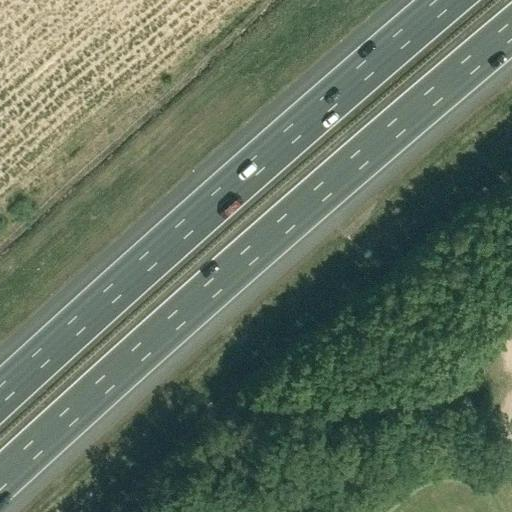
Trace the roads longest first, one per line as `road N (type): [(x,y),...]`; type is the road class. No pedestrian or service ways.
road 1 (motorway): [(0,482),(511,32)]
road 2 (motorway): [(450,0),(0,395)]
